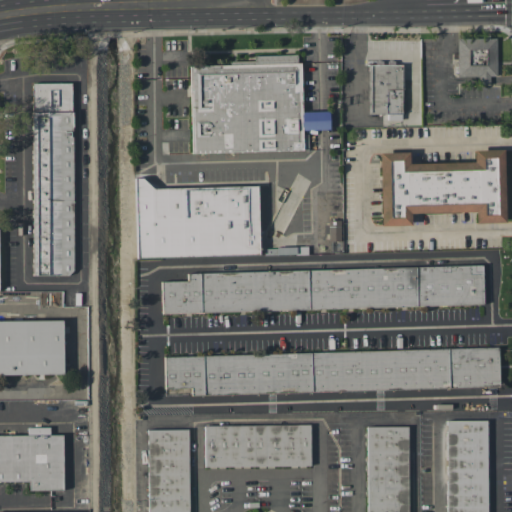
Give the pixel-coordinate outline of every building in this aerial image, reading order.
[(457,37),(496,37),(497,76),(490,76),(490,85),(481,85),(481,76),(458,76),(457,37)] [(190,66),(300,63),(302,150),(192,153),(190,66)] [(369,65),(402,65),(402,114),(368,114),(369,65)] [(34,83),(33,275),(68,275),(73,270),(71,83),(34,83)] [(502,149),(504,222),(476,222),(475,212),(410,213),(410,224),(381,225),(379,153),(408,152),(408,163),(473,162),(473,150),(502,149)] [(141,178),(134,178),(136,258),(259,254),(257,186),(152,189),(141,178)] [(339,240),(339,220),(328,220),(327,240),(339,240)] [(160,281),(187,280),(187,274),(482,265),(483,304),(161,314),(160,281)] [(0,320),(62,320),(62,373),(0,373),(0,320)] [(163,357),(497,346),(499,386),(191,396),(191,389),(164,390),(163,357)] [(487,420),(487,511),(446,511),(446,421),(487,420)] [(204,426),(310,425),(310,465),(205,466),(204,426)] [(367,511),(366,427),(407,426),(407,511),(367,511)] [(147,511),(147,430),(188,429),(188,511),(147,511)] [(0,435),(62,435),(63,490),(29,490),(29,481),(0,481),(0,435)]
